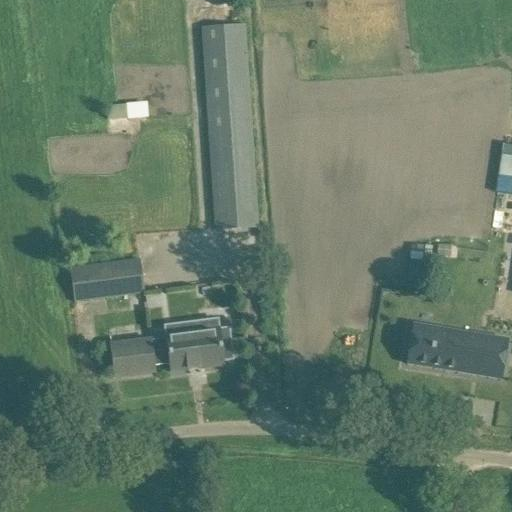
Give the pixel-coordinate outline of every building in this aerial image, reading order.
[(201,30),(214,231),(258,228),(245,27),(201,30)] [(498,137),(480,138),(483,184),(501,183),(499,160),(498,137)] [(511,183),(502,184),(504,221),(504,224),(511,223),(511,183)] [(74,303),(144,294),(140,261),(70,270),(74,303)] [(229,329),(220,330),(200,333),(199,323),(181,325),(182,335),(166,337),(167,345),(151,347),(150,341),(114,346),(111,346),(115,378),(154,373),(154,367),(170,365),(170,373),(223,366),(223,362),(233,361),(229,329)] [(406,365),(501,380),(508,341),(413,325),(406,365)]
